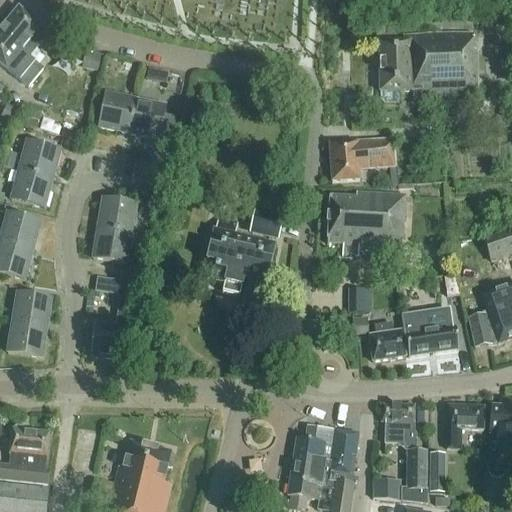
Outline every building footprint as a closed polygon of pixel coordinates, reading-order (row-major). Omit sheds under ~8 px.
[(42,44),(34,37),(41,29),(17,10),(0,31),(0,67),(19,83),(19,82),(27,89),(42,71),(34,64),(29,60),(42,44)] [(472,10),(457,11),(457,20),(472,20),(472,10)] [(476,53),(473,53),(472,36),(402,38),(402,44),(378,44),(379,102),(383,107),(399,106),(399,93),(411,93),(411,100),(420,100),(420,97),(477,96),(476,53)] [(86,53),(82,70),(98,74),(102,57),(86,53)] [(120,61),(108,59),(106,71),(117,73),(120,61)] [(156,73),(154,83),(166,85),(168,75),(156,73)] [(128,136),(135,102),(105,96),(98,130),(128,136)] [(157,142),(164,108),(135,102),(128,136),(157,142)] [(35,133),(42,112),(22,105),(15,126),(35,133)] [(12,124),(18,112),(6,107),(0,118),(12,124)] [(72,127),(67,141),(81,145),(85,131),(72,127)] [(358,172),(394,170),(392,143),(356,145),(358,172)] [(51,182),(59,153),(26,144),(18,173),(51,182)] [(359,182),(358,172),(356,145),(328,146),(331,184),(359,182)] [(16,157),(2,153),(0,160),(0,168),(13,171),(16,157)] [(43,211),(51,182),(18,173),(10,202),(43,211)] [(401,241),(404,198),(355,195),(355,200),(329,198),(328,218),(327,218),(326,227),(327,227),(326,246),(341,247),(340,259),(357,260),(357,253),(398,256),(399,241),(401,241)] [(131,237),(136,207),(102,201),(97,231),(131,237)] [(276,240),(280,220),(256,214),(251,234),(276,240)] [(0,244),(32,253),(39,224),(6,215),(0,238),(0,244)] [(262,296),(274,248),(239,240),(240,235),(234,233),(236,226),(217,221),(214,234),(213,233),(202,281),(224,287),(222,295),(238,299),(240,290),(262,296)] [(511,230),(482,240),(490,264),(511,256),(511,230)] [(126,266),(131,237),(97,231),(92,261),(126,266)] [(0,276),(24,282),(32,253),(0,244),(0,276)] [(128,332),(133,284),(133,277),(119,276),(119,283),(116,282),(115,298),(119,298),(115,330),(94,328),(91,359),(120,362),(123,332),(128,332)] [(445,299),(458,298),(453,277),(421,281),(423,290),(432,289),(433,292),(444,291),(445,299)] [(349,314),(371,314),(371,290),(350,290),(349,314)] [(45,331),(50,301),(16,296),(11,325),(45,331)] [(511,304),(482,315),(482,316),(467,320),(474,350),(497,346),(511,340),(511,304)] [(407,360),(458,352),(454,329),(450,329),(448,314),(408,320),(411,335),(404,336),(407,360)] [(367,337),(365,319),(350,321),(352,338),(367,337)] [(41,360),(45,331),(11,325),(7,355),(41,360)] [(372,364),(404,359),(401,334),(392,335),(390,326),(374,329),(375,337),(368,339),(372,364)] [(491,436),(487,471),(488,471),(488,474),(492,479),(500,480),(505,476),(506,473),(511,473),(511,402),(501,401),(500,409),(490,408),(488,436),(491,436)] [(413,436),(414,408),(381,407),(381,425),(384,425),(384,447),(394,447),(406,456),(406,490),(401,490),(401,502),(425,505),(425,454),(415,454),(415,436),(413,436)] [(483,432),(483,409),(447,408),(446,451),(460,452),(461,432),(483,432)] [(48,435),(24,433),(21,430),(13,429),(10,431),(9,431),(6,467),(0,466),(0,482),(47,487),(48,472),(45,472),(48,435)] [(288,499),(286,511),(303,511),(305,501),(318,503),(317,511),(348,511),(351,492),(350,491),(352,479),(357,436),(334,433),(315,430),(306,429),(304,443),(302,443),(295,442),(289,482),(286,498),(288,499)] [(171,471),(174,459),(169,458),(170,454),(128,444),(122,471),(118,470),(107,511),(164,511),(171,488),(162,486),(166,469),(171,471)] [(444,455),(428,455),(427,495),(443,495),(444,455)] [(401,490),(401,482),(371,481),(371,501),(401,504),(401,502),(401,490)] [(44,511),(47,490),(0,485),(0,511),(44,511)] [(94,498),(108,499),(109,485),(94,485),(94,498)]
